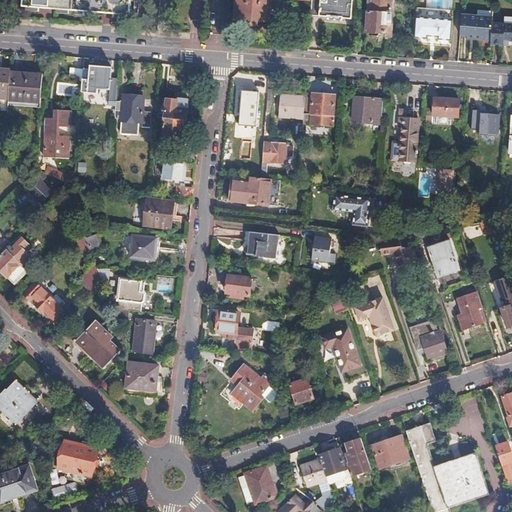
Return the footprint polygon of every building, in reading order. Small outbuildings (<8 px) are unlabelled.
[(129,0),(21,0),(21,6),(25,7),(24,11),(36,12),(37,8),(74,11),(74,15),(87,16),(87,12),(128,15),(129,0)] [(268,21),(269,0),(234,0),(233,19),(245,20),(245,24),(255,25),(256,21),(268,21)] [(309,6),(351,9),(351,0),(309,0),(309,4),(309,6)] [(383,36),(389,37),(390,24),(388,24),(389,0),(366,0),(364,32),(383,33),(383,36)] [(414,38),(449,40),(451,0),(425,0),(425,9),(415,8),(414,38)] [(350,19),(351,9),(309,6),(308,15),(326,16),(326,15),(341,16),(341,17),(350,19)] [(490,39),(491,24),(491,16),(459,14),(458,34),(465,35),(465,37),(490,39)] [(511,41),(511,17),(503,17),(503,25),(491,24),(490,39),(489,44),(502,45),(503,40),(508,41),(511,41)] [(89,71),(83,71),(81,88),(107,90),(107,97),(116,98),(117,86),(110,85),(111,69),(99,68),(99,64),(92,64),(91,67),(89,67),(89,71)] [(0,99),(8,100),(10,73),(0,72),(0,99)] [(40,103),(43,76),(10,73),(8,100),(40,103)] [(122,100),(116,99),(115,109),(121,110),(120,118),(142,120),(143,110),(144,95),(122,93),(122,100)] [(335,96),(305,93),(305,97),(304,113),(333,116),(335,96)] [(304,113),(305,97),(281,96),(279,117),(303,119),(304,113)] [(116,98),(107,97),(105,122),(114,122),(115,109),(116,99),(116,98)] [(266,111),(267,100),(252,98),(251,110),(253,110),(249,139),(252,143),(251,148),(249,148),(249,153),(250,153),(250,159),(241,158),(239,172),(248,173),(249,164),(262,165),(262,163),(266,111)] [(381,123),(383,99),(354,98),(352,121),(381,123)] [(162,115),(162,118),(186,120),(188,100),(176,99),(176,101),(166,100),(165,115),(162,115)] [(444,125),(446,100),(432,99),(431,115),(435,115),(435,124),(444,125)] [(458,100),(446,100),(444,125),(452,126),(452,117),(457,117),(458,100)] [(491,138),(493,109),(483,108),(483,107),(470,106),(467,133),(472,133),(472,137),(491,138)] [(143,110),(142,120),(142,125),(150,125),(151,111),(143,110)] [(332,126),(333,116),(304,113),(303,119),(303,123),(332,126)] [(186,120),(162,118),(162,121),(164,121),(163,137),(173,138),(174,130),(185,131),(186,120)] [(380,131),(381,123),(352,121),(352,128),(380,131)] [(399,169),(414,169),(417,128),(398,127),(397,135),(401,136),(399,169)] [(68,159),(68,147),(62,147),(62,138),(44,137),(43,158),(68,159)] [(264,163),(266,163),(286,165),(287,144),(266,143),(264,163)] [(180,149),(179,158),(194,159),(195,151),(180,149)] [(181,180),(183,165),(165,163),(164,179),(181,180)] [(440,169),(439,196),(453,196),(455,170),(440,169)] [(418,196),(438,196),(439,170),(419,170),(418,196)] [(41,174),(37,178),(51,192),(55,188),(41,174)] [(261,179),(232,176),(229,202),(267,206),(270,180),(265,179),(261,179)] [(51,192),(37,178),(26,189),(40,203),(51,192)] [(192,198),(193,189),(176,187),(175,196),(192,198)] [(365,228),(368,199),(332,195),(331,211),(351,213),(350,226),(365,228)] [(169,229),(172,203),(146,200),(143,226),(169,229)] [(424,242),(420,230),(411,231),(416,245),(424,242)] [(277,259),(280,236),(249,232),(247,255),(277,259)] [(155,254),(156,239),(133,236),(131,258),(152,260),(152,254),(155,254)] [(329,262),(331,239),(314,237),(311,260),(329,262)] [(458,268),(448,240),(427,247),(437,275),(458,268)] [(399,241),(385,243),(389,254),(394,253),(401,274),(416,269),(409,247),(401,248),(399,241)] [(389,254),(385,243),(379,243),(381,255),(389,254)] [(27,273),(6,252),(0,258),(0,271),(14,286),(27,273)] [(103,286),(96,269),(82,284),(93,295),(103,286)] [(312,306),(336,276),(329,275),(305,305),(312,306)] [(249,296),(251,278),(228,276),(226,293),(229,294),(229,298),(242,299),(243,295),(249,296)] [(365,281),(372,300),(385,295),(378,276),(365,281)] [(24,295),(46,318),(48,316),(62,302),(55,295),(51,299),(43,291),(46,288),(38,280),(35,283),(31,279),(21,289),(25,293),(24,295)] [(139,292),(140,282),(120,280),(118,300),(141,303),(145,301),(145,294),(144,292),(139,292)] [(461,331),(481,325),(476,311),(481,310),(475,294),(462,299),(464,306),(458,308),(460,314),(456,316),(461,331)] [(334,298),(335,313),(350,312),(348,296),(334,298)] [(376,337),(394,331),(383,298),(355,307),(359,321),(370,317),(373,325),(372,326),(376,337)] [(63,303),(62,302),(48,316),(52,320),(57,320),(61,317),(62,311),(59,308),(63,303)] [(511,304),(499,309),(506,328),(511,326),(511,304)] [(127,321),(128,312),(111,310),(114,320),(127,321)] [(253,344),(254,329),(237,327),(239,312),(218,310),(217,319),(213,319),(212,331),(227,333),(227,337),(235,338),(235,342),(253,344)] [(476,311),(481,325),(486,323),(481,310),(476,311)] [(76,313),(73,316),(73,319),(75,322),(78,322),(80,320),(81,316),(79,314),(76,313)] [(356,354),(343,317),(316,325),(320,337),(328,335),(337,360),(356,354)] [(152,355),(155,325),(150,325),(150,322),(136,320),(133,353),(152,355)] [(420,338),(438,333),(433,320),(408,328),(417,356),(425,353),(420,338)] [(112,338),(102,327),(98,332),(92,326),(76,341),(102,367),(119,350),(109,341),(112,338)] [(440,332),(438,333),(420,338),(425,353),(427,360),(447,354),(440,332)] [(156,392),(159,367),(127,364),(124,395),(137,396),(138,391),(156,392)] [(260,395),(271,382),(264,376),(260,380),(243,366),(231,380),(237,386),(232,393),(252,410),(263,398),(260,395)] [(313,398),(306,379),(290,385),(296,404),(313,398)] [(0,411),(15,426),(38,402),(16,381),(9,389),(8,387),(0,395),(0,411)] [(506,417),(510,429),(511,428),(511,393),(502,397),(509,416),(506,417)] [(438,478),(435,468),(433,469),(425,445),(434,442),(427,425),(406,431),(423,482),(438,478)] [(409,458),(401,437),(374,446),(381,467),(409,458)] [(371,470),(361,439),(346,444),(348,450),(343,451),(351,476),(371,470)] [(90,477),(97,448),(64,441),(57,469),(90,477)] [(508,443),(495,447),(507,482),(511,478),(511,454),(511,455),(508,443)] [(339,449),(319,456),(321,461),(326,476),(346,469),(339,449)] [(432,511),(451,511),(450,509),(487,496),(475,456),(435,468),(438,478),(423,482),(432,511)] [(326,476),(321,461),(299,469),(306,488),(328,481),(326,476)] [(0,476),(9,474),(6,465),(0,467),(0,476)] [(28,467),(9,474),(0,476),(0,502),(36,491),(28,467)] [(276,496),(266,468),(238,477),(247,506),(276,496)] [(321,511),(315,506),(317,504),(312,500),(305,506),(295,498),(281,511),(321,511)] [(337,511),(334,501),(324,511),(337,511)]
